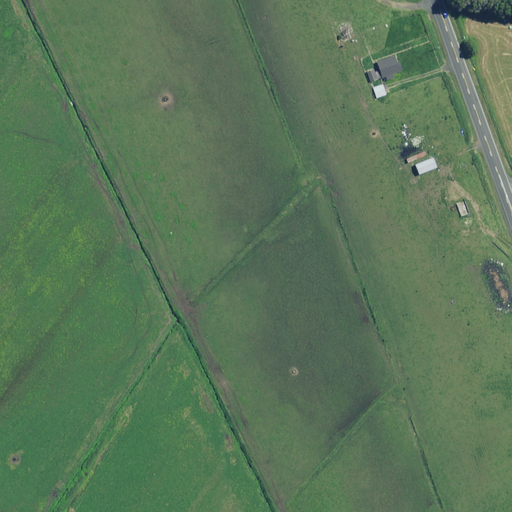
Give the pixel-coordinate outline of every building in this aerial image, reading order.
[(357,35),(351,21),(339,25),(345,39),(357,35)] [(383,77),(383,78),(385,77),(387,80),(388,80),(394,78),(393,74),(401,71),(396,55),(377,62),(379,68),(367,72),(371,81),(383,77)] [(386,94),(383,84),(373,88),(377,98),(386,94)] [(436,168),(433,158),(415,165),(419,174),(436,168)] [(469,213),(464,200),(457,203),(462,216),(469,213)]
